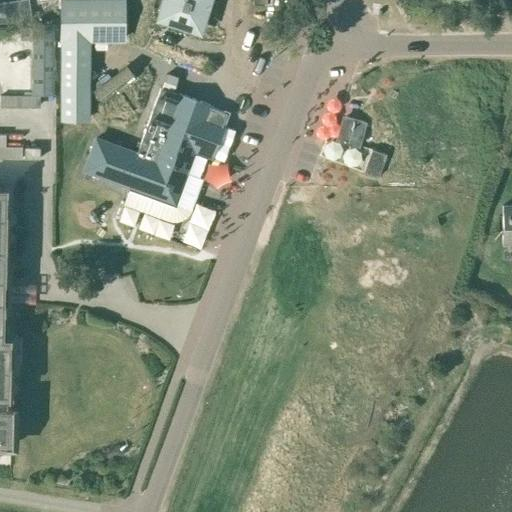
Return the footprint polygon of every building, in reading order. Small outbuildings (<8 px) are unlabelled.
[(59,8),(57,0),(6,0),(10,18),(59,8)] [(87,39),(123,40),(123,0),(59,0),(59,39),(61,39),(61,119),(87,119),(87,39)] [(200,25),(207,0),(165,0),(160,19),(172,23),(173,17),(200,25)] [(55,25),(32,24),(31,95),(54,96),(55,25)] [(20,29),(20,41),(32,41),(32,29),(20,29)] [(133,74),(126,65),(109,78),(106,74),(90,87),(100,100),(133,74)] [(198,177),(206,155),(211,157),(211,156),(222,160),(234,130),(222,126),(222,125),(221,125),(225,113),(209,107),(209,105),(159,87),(135,153),(95,138),(84,170),(130,187),(123,204),(167,221),(171,221),(172,221),(175,221),(177,221),(179,220),(181,219),(184,218),(187,216),(188,214),(190,212),(191,209),(203,179),(198,177)] [(345,117),(338,140),(358,146),(365,123),(345,117)] [(26,159),(41,159),(41,148),(26,148),(26,159)] [(371,149),(362,172),(377,178),(386,155),(371,149)] [(0,399),(8,399),(9,378),(13,378),(14,358),(9,358),(10,336),(7,336),(7,328),(3,328),(4,257),(9,257),(9,246),(4,246),(5,226),(10,226),(10,207),(6,207),(6,187),(0,186),(0,399)] [(511,205),(501,206),(502,241),(511,241),(511,205)] [(0,443),(13,444),(13,408),(0,407),(0,443)]
